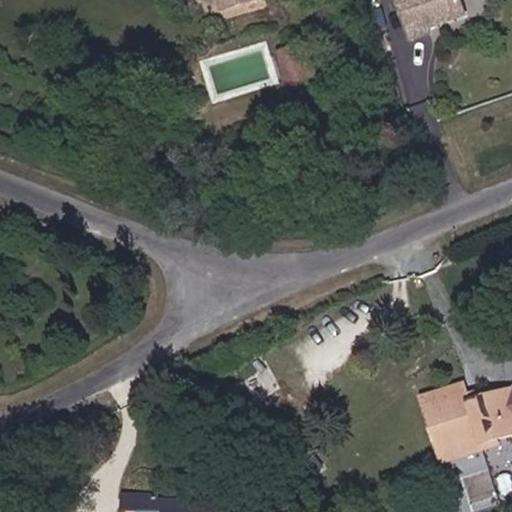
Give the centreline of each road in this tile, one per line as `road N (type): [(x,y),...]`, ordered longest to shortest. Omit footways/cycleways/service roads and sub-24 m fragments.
road 1 (residential): [(256,268),(201,314),(36,407),(0,419)]
road 2 (residential): [(0,183),(186,257),(256,268)]
road 3 (residential): [(256,268),(334,262),(511,188)]
